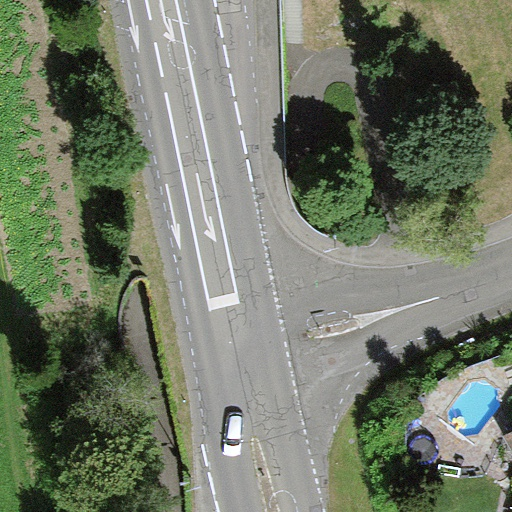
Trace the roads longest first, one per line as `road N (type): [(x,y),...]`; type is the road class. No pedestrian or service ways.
road 1 (secondary): [(240,356),(163,0)]
road 2 (residential): [(240,356),(427,300),(511,255)]
road 3 (secondary): [(275,511),(240,356)]
